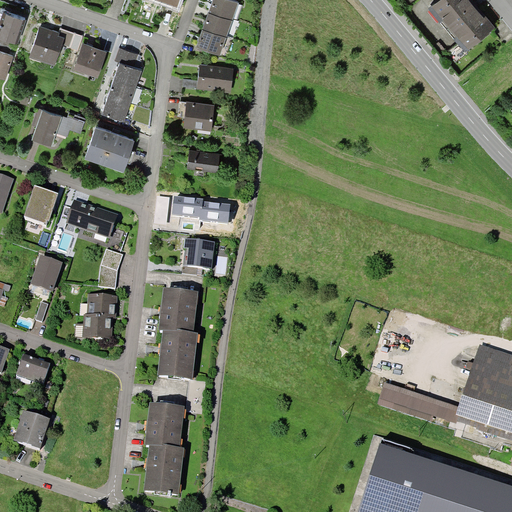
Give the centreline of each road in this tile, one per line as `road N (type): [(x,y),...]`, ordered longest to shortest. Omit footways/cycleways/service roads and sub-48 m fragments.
road 1 (residential): [(201,511),(232,291),(256,185),(270,0)]
road 2 (residential): [(142,207),(169,49),(34,0)]
road 3 (secondary): [(369,0),(511,165)]
road 4 (residential): [(125,372),(142,207)]
road 5 (residential): [(0,156),(142,207)]
road 6 (residential): [(125,372),(0,329)]
road 7 (residential): [(112,502),(125,372)]
